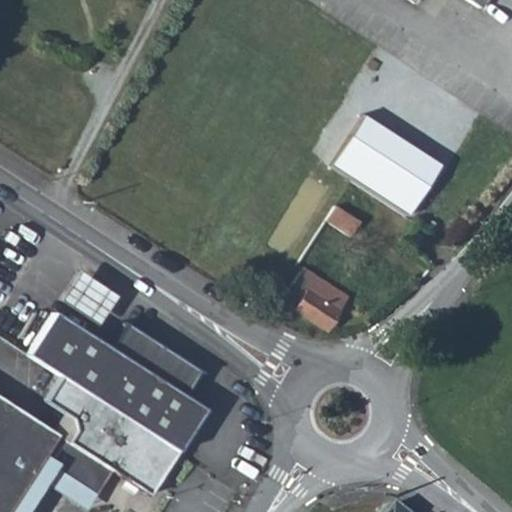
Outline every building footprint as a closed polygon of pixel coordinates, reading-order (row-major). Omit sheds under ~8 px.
[(460,0),(476,11),(483,0),(460,0)] [(334,205),(328,215),(351,228),(357,217),(334,205)] [(405,237),(414,244),(421,235),(413,229),(405,237)] [(281,295),(329,324),(348,292),(300,263),(281,295)] [(65,305),(96,326),(116,296),(84,275),(71,294),(65,305)] [(60,374),(175,450),(185,435),(113,388),(131,361),(142,369),(145,364),(142,362),(145,356),(141,353),(150,339),(126,323),(110,348),(53,310),(26,351),(60,374)] [(150,339),(141,353),(145,356),(142,362),(145,364),(142,369),(131,361),(113,388),(185,435),(202,409),(180,396),(197,370),(150,339)] [(175,450),(60,374),(45,399),(66,412),(73,417),(76,430),(69,441),(110,469),(147,493),(175,450)] [(0,511),(24,511),(46,483),(73,501),(83,487),(93,493),(110,469),(69,441),(53,431),(0,395),(0,511)] [(53,431),(69,441),(76,430),(73,417),(66,412),(53,431)] [(416,511),(401,500),(391,511),(416,511)]
